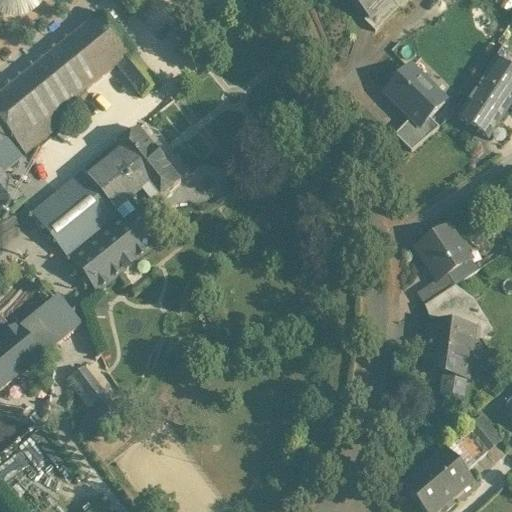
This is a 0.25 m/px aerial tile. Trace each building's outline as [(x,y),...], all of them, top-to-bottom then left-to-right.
[(350,0),(368,17),(369,18),(387,0),(350,0)] [(391,0),(387,0),(369,18),(368,17),(364,21),(375,32),(399,8),(391,0)] [(133,53),(101,15),(67,42),(98,81),(116,67),(133,53)] [(67,42),(0,95),(0,124),(9,135),(17,146),(72,102),(98,81),(67,42)] [(511,54),(504,48),(496,61),(511,72),(511,54)] [(133,53),(116,67),(126,79),(142,65),(133,53)] [(511,101),(511,72),(496,61),(476,91),(505,111),(511,101)] [(142,65),(126,79),(141,97),(158,83),(142,65)] [(412,68),(388,94),(421,125),(445,99),(412,68)] [(505,111),(476,91),(458,118),(488,138),(505,111)] [(72,102),(17,146),(25,155),(80,110),(72,102)] [(0,124),(0,142),(9,135),(0,124)] [(180,182),(138,129),(96,162),(141,218),(180,182)] [(96,162),(32,214),(97,293),(161,242),(141,218),(96,162)] [(23,200),(0,172),(0,213),(3,217),(23,200)] [(448,228),(416,249),(437,281),(438,282),(447,276),(470,261),(448,228)] [(437,281),(417,295),(424,307),(454,287),(447,276),(438,282),(437,281)] [(454,287),(424,307),(431,328),(443,329),(444,323),(457,324),(457,323),(452,314),(471,302),(454,287)] [(57,296),(18,330),(42,358),(82,324),(57,296)] [(457,324),(444,323),(443,329),(431,328),(425,371),(444,374),(442,394),(462,396),(465,377),(469,343),(489,330),(471,302),(452,314),(457,323),(457,324)] [(16,327),(0,340),(0,391),(1,393),(42,358),(18,330),(16,327)] [(105,399),(82,370),(71,378),(94,407),(105,399)] [(468,429),(471,432),(488,453),(502,441),(482,417),(468,429)] [(471,432),(445,454),(456,467),(459,464),(466,472),(488,453),(471,432)] [(445,454),(405,487),(425,511),(437,511),(471,484),(456,467),(445,454)]
